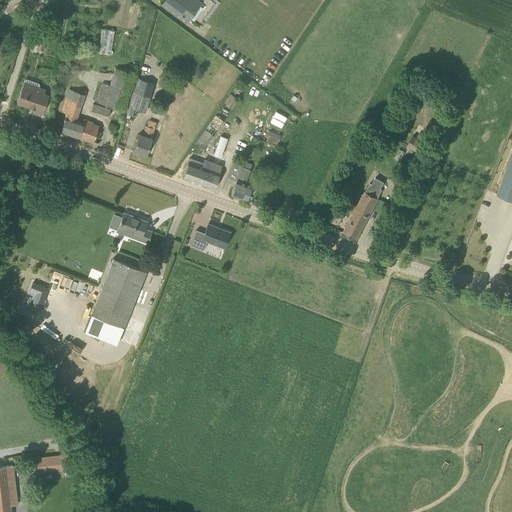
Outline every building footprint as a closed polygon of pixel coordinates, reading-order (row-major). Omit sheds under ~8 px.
[(164,0),(161,4),(186,23),(201,3),(197,0),(164,0)] [(111,55),(114,31),(103,29),(99,53),(111,55)] [(37,49),(43,50),(45,41),(39,39),(37,49)] [(109,86),(104,83),(97,100),(120,108),(133,74),(116,68),(109,86)] [(135,109),(145,112),(155,84),(138,78),(128,107),(135,109)] [(41,115),(45,106),(49,94),(45,92),(46,88),(39,86),(40,85),(39,83),(26,79),(25,79),(22,86),(16,102),(35,108),(33,112),(41,115)] [(66,113),(60,131),(61,131),(78,137),(92,142),(95,130),(91,128),(92,123),(84,120),(83,123),(75,120),(84,94),(69,89),(61,111),(66,113)] [(229,94),(223,103),(231,109),(237,99),(229,94)] [(111,108),(94,103),(90,113),(107,119),(111,108)] [(132,116),(135,109),(128,107),(126,114),(130,115),(132,116)] [(224,120),(216,114),(196,143),(204,149),(224,120)] [(386,119),(382,126),(386,129),(390,122),(386,119)] [(133,149),(133,150),(137,152),(145,155),(151,138),(154,128),(145,125),(142,135),(139,134),(133,149)] [(269,131),(267,137),(278,141),(280,135),(269,131)] [(416,138),(412,135),(407,146),(422,154),(430,139),(419,133),(416,138)] [(511,200),(511,156),(497,195),(511,200)] [(182,177),(214,188),(219,173),(222,166),(204,159),(202,167),(196,165),(198,161),(190,158),(188,162),(188,161),(182,177)] [(252,185),(245,183),(251,164),(243,161),(241,166),(232,162),(226,178),(235,181),(231,194),(246,200),(252,185)] [(378,198),(382,189),(380,189),(384,182),(375,178),(372,184),(370,183),(366,191),(365,191),(357,206),(352,203),(348,211),(353,214),(343,233),(356,240),(378,198)] [(397,191),(389,205),(399,210),(410,190),(404,187),(400,193),(397,191)] [(124,212),(118,228),(133,233),(132,237),(147,243),(151,231),(143,228),(146,221),(124,212)] [(196,230),(190,245),(203,250),(207,241),(223,247),(224,247),(230,232),(229,232),(208,224),(209,224),(208,223),(204,233),(196,230)] [(118,341),(124,327),(146,271),(113,258),(85,328),(118,341)] [(33,282),(30,290),(36,293),(31,306),(39,309),(48,288),(39,285),(33,282)] [(70,469),(68,455),(36,458),(38,473),(70,469)] [(105,460),(98,486),(110,489),(117,463),(105,460)] [(17,503),(14,481),(12,465),(0,466),(0,511),(10,511),(10,504),(17,503)]
